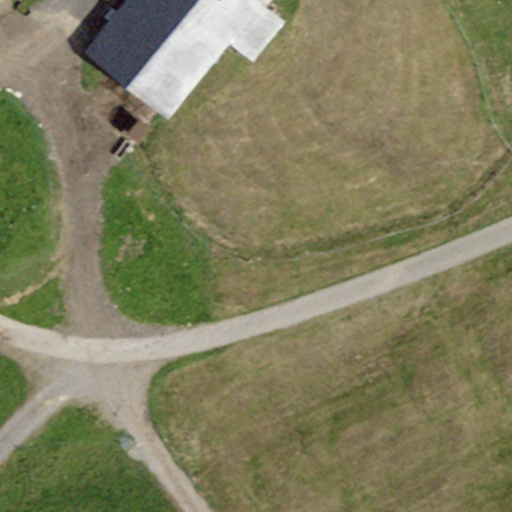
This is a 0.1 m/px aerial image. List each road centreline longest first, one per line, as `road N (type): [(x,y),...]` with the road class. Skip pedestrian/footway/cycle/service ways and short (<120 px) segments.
road 1 (unclassified): [(511,235),(202,342),(97,354),(0,328)]
road 2 (track): [(203,511),(97,354)]
road 3 (track): [(0,452),(97,354)]
